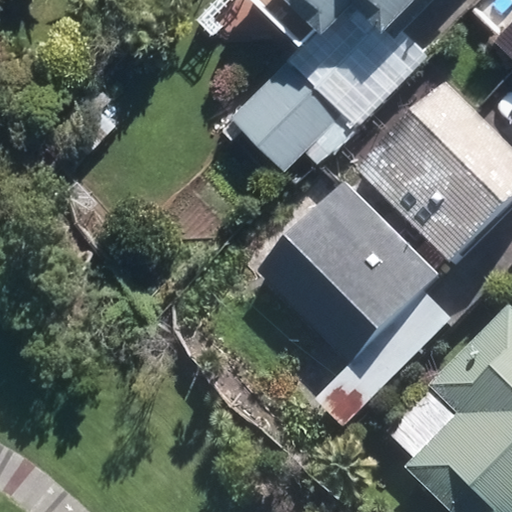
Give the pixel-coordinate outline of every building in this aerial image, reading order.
[(290,170),(344,115),(353,124),(427,48),(406,29),(434,0),(260,0),(305,43),(235,114),(290,170)] [(511,54),(511,22),(496,39),(511,54)] [(358,177),(452,269),(511,207),(511,148),(448,86),(358,177)] [(440,279),(349,187),(260,276),(355,371),(320,406),(347,433),(456,324),(425,294),(440,279)] [(417,463),(411,469),(457,511),(511,511),(511,308),(510,307),(388,437),(417,463)]
